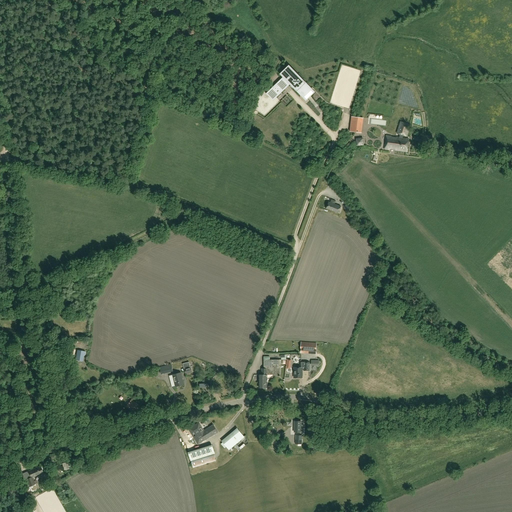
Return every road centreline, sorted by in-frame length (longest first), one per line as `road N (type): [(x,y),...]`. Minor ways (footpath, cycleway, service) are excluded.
road 1 (unclassified): [(511,408),(378,419),(310,398),(269,397),(0,464)]
road 2 (track): [(188,207),(125,181),(8,160)]
road 3 (track): [(55,447),(24,272)]
road 4 (track): [(245,400),(297,251)]
